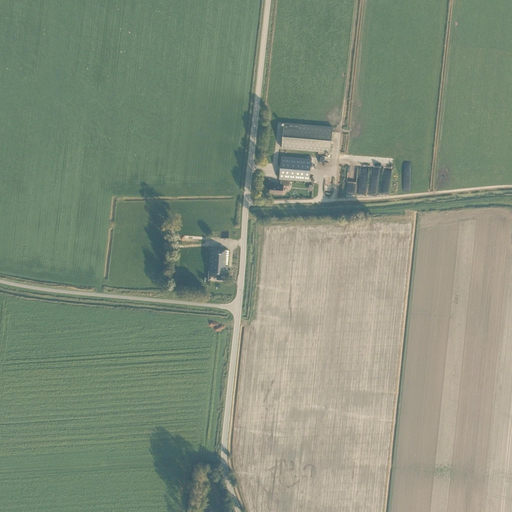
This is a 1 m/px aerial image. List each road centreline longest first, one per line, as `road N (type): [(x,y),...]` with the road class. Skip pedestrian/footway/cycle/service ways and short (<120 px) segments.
road 1 (tertiary): [(238,307),(270,0)]
road 2 (unclassified): [(238,307),(0,280)]
road 3 (tertiary): [(238,511),(223,461),(238,307)]
